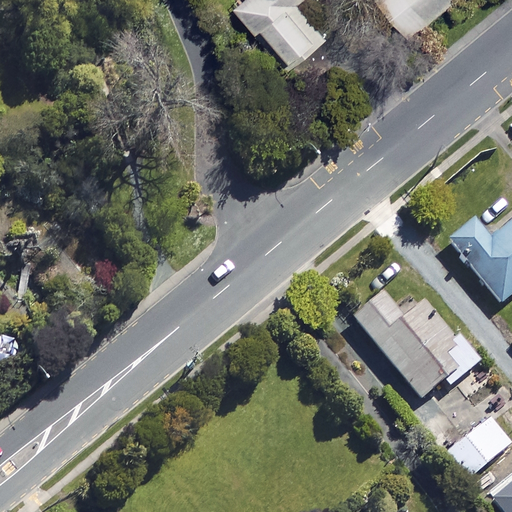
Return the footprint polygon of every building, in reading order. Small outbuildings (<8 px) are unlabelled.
[(239,0),(235,4),(287,67),(324,36),(295,2),(297,0),(239,0)] [(379,0),(410,36),(452,0),(379,0)] [(511,294),(511,222),(488,242),(473,223),(447,243),(497,306),(511,294)] [(116,261),(61,246),(53,278),(108,293),(116,261)] [(402,314),(384,293),(351,321),(418,401),(441,381),(447,388),(477,363),(457,339),(452,343),(418,302),(402,314)] [(509,446),(489,421),(444,456),(464,482),(509,446)] [(511,511),(511,481),(494,495),(507,511),(511,511)]
